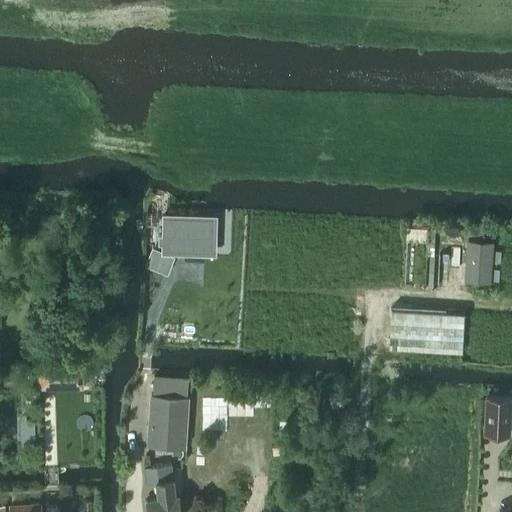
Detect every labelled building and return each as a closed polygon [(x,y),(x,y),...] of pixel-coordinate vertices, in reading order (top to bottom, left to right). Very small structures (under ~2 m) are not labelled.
[(164,207),(164,198),(153,198),(148,204),(148,207),(164,207)] [(213,216),(162,214),(162,248),(212,249),(213,216)] [(489,282),(492,242),(468,240),(465,280),(489,282)] [(389,346),(462,351),(464,311),(391,307),(389,346)] [(82,389),(82,370),(63,370),(42,370),(41,388),(82,389)] [(154,375),(153,392),(188,395),(189,377),(154,375)] [(147,444),(185,446),(188,395),(153,392),(150,392),(147,444)] [(343,404),(343,394),(329,394),(329,404),(343,404)] [(511,397),(485,395),(483,433),(509,434),(511,397)] [(146,481),(155,480),(157,495),(146,497),(148,511),(180,511),(178,493),(175,493),(171,462),(144,465),(146,481)] [(66,511),(65,511),(65,508),(59,508),(56,504),(47,505),(45,508),(45,509),(40,509),(40,503),(10,504),(10,511),(66,511)]
